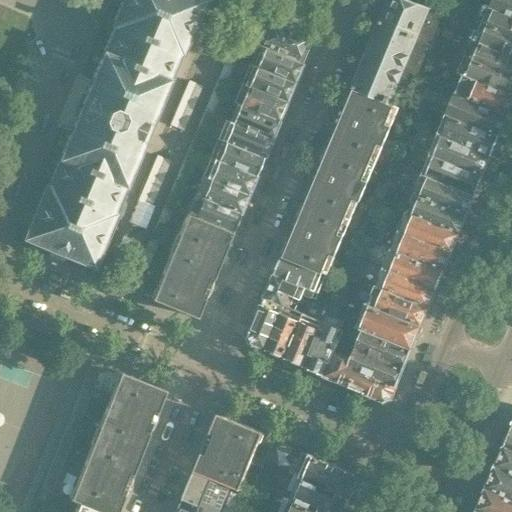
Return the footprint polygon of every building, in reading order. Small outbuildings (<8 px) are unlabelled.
[(141,148),(154,118),(180,55),(183,56),(206,1),(202,0),(121,0),(110,27),(112,28),(75,116),(47,184),(45,183),(22,239),(93,268),(116,213),(114,212),(138,155),(141,148)] [(417,75),(442,14),(407,0),(388,0),(352,88),(389,104),(403,69),(417,75)] [(511,18),(511,0),(494,0),(490,9),(495,12),(511,18)] [(511,57),(511,18),(495,12),(488,27),(480,24),(477,33),(485,37),(482,45),(511,57)] [(301,64),(309,43),(306,35),(272,21),(261,48),(301,64)] [(445,29),(442,37),(452,41),(455,33),(445,29)] [(511,96),(511,57),(482,45),(476,61),(467,58),(463,66),(472,70),(469,78),(511,96)] [(293,83),(301,64),(261,48),(257,46),(254,54),(260,57),(255,68),(293,83)] [(285,102),(293,83),(255,68),(249,65),(245,73),(252,76),(247,87),(285,102)] [(511,105),(511,96),(469,78),(465,76),(457,96),(507,117),(511,105)] [(285,102),(247,87),(241,84),(238,92),(243,95),(239,105),(277,121),(285,102)] [(383,146),(391,126),(387,124),(394,106),(389,104),(352,88),(328,144),(371,162),(378,144),(383,146)] [(507,117),(457,96),(448,116),(452,118),(499,137),(507,117)] [(270,140),(277,121),(239,105),(234,116),(229,114),(226,122),(270,140)] [(491,157),(499,137),(452,118),(447,130),(443,128),(440,136),(491,157)] [(262,158),(270,140),(226,122),(222,130),(228,132),(223,142),(262,158)] [(491,157),(440,136),(436,144),(441,146),(436,157),(483,177),(491,157)] [(254,177),(262,158),(223,142),(222,142),(216,154),(213,153),(210,159),(214,161),(254,177)] [(363,179),(371,162),(328,144),(313,181),(354,198),(354,199),(360,202),(368,182),(363,179)] [(483,177),(436,157),(432,155),(428,163),(434,165),(429,178),(475,197),(483,177)] [(246,196),(254,177),(214,161),(208,173),(205,172),(203,177),(246,196)] [(475,197),(429,178),(417,173),(415,178),(422,181),(420,184),(428,187),(424,197),(467,215),(475,197)] [(239,215),(246,196),(203,177),(200,183),(204,184),(198,198),(239,215)] [(339,234),(354,199),(354,198),(313,181),(298,217),(339,234)] [(467,215),(424,197),(417,194),(413,203),(420,206),(416,215),(460,233),(467,215)] [(231,233),(239,215),(198,198),(195,196),(193,201),(196,203),(191,216),(190,216),(231,233)] [(460,233),(416,215),(409,212),(405,221),(412,224),(409,234),(452,252),(460,233)] [(222,241),(225,232),(230,234),(231,233),(190,216),(191,216),(185,214),(173,243),(219,262),(227,243),(222,241)] [(335,256),(344,236),(339,234),(298,217),(290,237),(331,254),(335,256)] [(452,252),(409,234),(402,231),(398,239),(405,242),(401,252),(444,270),(452,252)] [(323,272),(331,254),(290,237),(282,255),(323,272)] [(204,285),(207,278),(211,280),(219,262),(173,243),(150,300),(191,317),(198,314),(203,300),(202,299),(205,293),(204,285)] [(444,270),(401,252),(394,249),(390,258),(397,262),(393,271),(437,289),(444,270)] [(326,273),(323,272),(282,255),(274,275),(322,294),(325,288),(321,286),(326,273)] [(347,261),(343,271),(352,274),(357,262),(348,258),(347,261)] [(437,289),(393,271),(386,268),(383,277),(390,280),(386,289),(429,307),(437,289)] [(342,274),(340,279),(336,289),(344,292),(350,277),(342,274)] [(322,294),(274,275),(264,298),(284,306),(288,294),(304,301),(306,296),(319,301),(322,294)] [(429,307),(386,289),(379,286),(375,295),(383,298),(379,308),(422,326),(429,307)] [(265,349),(284,306),(264,298),(249,336),(251,343),(265,349)] [(284,358),(303,314),(284,306),(265,349),(284,358)] [(412,350),(422,326),(379,308),(374,306),(368,321),(362,319),(358,327),(367,331),(412,350)] [(303,366),(322,322),(303,314),(284,358),(303,366)] [(339,340),(341,335),(343,331),(322,322),(303,366),(324,375),(333,353),(336,346),(339,340)] [(412,350),(367,331),(359,349),(404,368),(412,350)] [(404,368),(359,349),(354,362),(349,360),(347,365),(397,386),(404,368)] [(397,386),(347,365),(349,360),(333,353),(324,375),(385,401),(392,398),(397,386)] [(51,493),(101,366),(91,362),(41,489),(51,493)] [(152,419),(155,413),(156,413),(163,396),(160,389),(119,373),(94,436),(139,454),(148,433),(143,431),(146,424),(152,419)] [(240,490),(263,432),(222,416),(215,419),(210,433),(208,440),(209,448),(206,455),(202,453),(194,472),(233,488),(238,490),(238,489),(240,490)] [(123,481),(126,474),(131,476),(139,454),(94,436),(69,500),(74,502),(77,503),(101,511),(116,511),(123,496),(122,495),(125,489),(123,481)] [(511,447),(504,444),(495,465),(511,472),(511,447)] [(357,482),(354,474),(308,454),(299,478),(350,498),(357,482)] [(293,464),(289,474),(293,475),(299,478),(303,468),(293,464)] [(511,472),(495,465),(486,487),(511,498),(511,472)] [(217,511),(222,511),(233,488),(194,472),(194,473),(192,476),(190,482),(189,485),(185,495),(183,498),(217,511)] [(316,511),(344,511),(350,498),(299,478),(290,501),(316,511)] [(511,511),(511,498),(486,487),(478,508),(487,511),(511,511)] [(217,511),(183,498),(178,511),(177,511),(217,511)] [(316,511),(290,501),(285,511),(316,511)] [(101,511),(77,503),(73,511),(101,511)]
